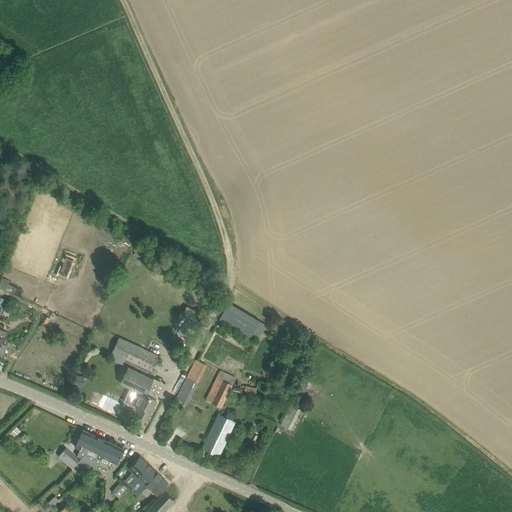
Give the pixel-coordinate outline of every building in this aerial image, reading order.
[(60,263),(66,265),(69,256),(63,254),(60,263)] [(2,278),(0,282),(0,288),(5,291),(9,281),(2,278)] [(228,301),(219,319),(250,337),(252,335),(257,338),(266,324),(228,301)] [(203,315),(186,306),(182,314),(199,323),(203,315)] [(42,315),(39,321),(45,324),(48,317),(42,315)] [(111,354),(151,373),(159,357),(119,337),(111,354)] [(196,359),(176,398),(187,403),(206,364),(196,359)] [(206,398),(221,405),(234,375),(219,368),(206,398)] [(148,379),(128,369),(122,383),(138,391),(133,403),(136,405),(132,413),(147,420),(159,393),(144,386),(148,379)] [(73,375),(71,385),(84,388),(86,377),(73,375)] [(280,423),(290,428),(300,409),(290,403),(280,423)] [(220,412),(200,454),(206,457),(209,452),(219,457),(236,420),(233,419),(235,415),(228,412),(226,416),(220,412)] [(82,429),(74,447),(79,450),(76,456),(81,458),(86,452),(94,435),(82,429)] [(81,458),(80,460),(96,468),(98,464),(102,456),(101,456),(108,442),(94,435),(86,452),(81,458)] [(102,456),(98,464),(106,469),(110,460),(117,463),(124,449),(108,442),(101,456),(102,456)] [(58,455),(70,468),(79,460),(66,447),(58,455)] [(128,478),(124,481),(131,488),(130,489),(137,495),(139,493),(145,498),(152,490),(157,495),(168,483),(140,457),(124,474),(128,478)] [(120,481),(111,491),(118,497),(127,487),(120,481)] [(164,511),(174,501),(164,491),(144,511),(164,511)] [(51,506),(58,500),(55,496),(48,502),(51,506)] [(72,511),(66,503),(55,510),(56,511),(72,511)]
